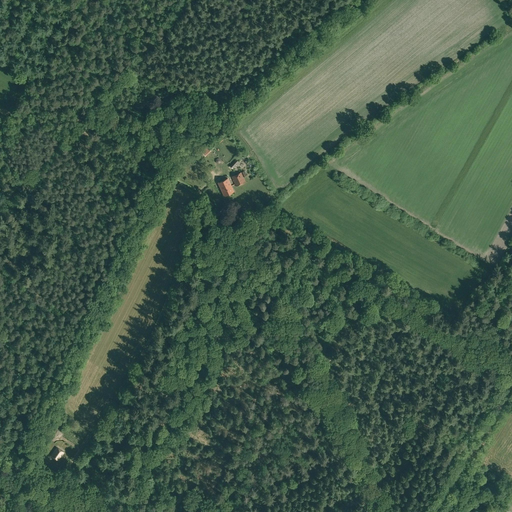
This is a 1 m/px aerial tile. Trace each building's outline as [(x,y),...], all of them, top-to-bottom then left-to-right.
[(201,151),(205,156),(211,151),(207,146),(201,151)] [(229,166),(233,169),(239,162),(234,157),(229,162),(230,164),(231,163),(229,166)] [(231,176),(235,186),(245,182),(243,177),(246,175),(244,171),(231,176)] [(218,183),(224,195),(233,191),(227,178),(218,183)] [(46,435),(53,440),(63,426),(55,421),(46,435)] [(51,455),(58,460),(64,452),(57,447),(51,455)]
